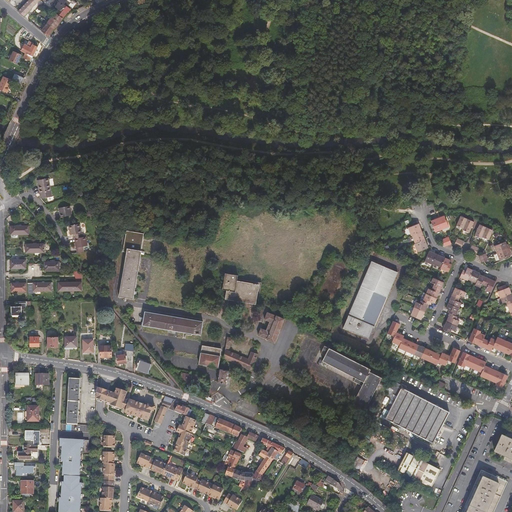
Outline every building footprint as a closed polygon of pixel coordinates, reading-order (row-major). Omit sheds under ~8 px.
[(27,0),(18,10),(24,16),(38,0),(27,0)] [(63,18),(68,13),(72,9),(67,6),(66,5),(67,3),(66,1),(66,0),(56,0),(52,5),(58,10),(56,13),(63,18)] [(63,19),(63,18),(56,13),(48,22),(55,28),(56,28),(59,24),(63,19)] [(48,22),(42,31),(49,37),(55,28),(48,22)] [(31,57),(32,58),(39,44),(36,42),(34,45),(33,44),(29,42),(27,46),(30,48),(29,49),(30,50),(27,55),(31,57)] [(13,52),(9,61),(17,64),(21,55),(13,52)] [(14,82),(22,85),(24,81),(25,79),(17,75),(14,82)] [(11,85),(13,81),(3,77),(0,83),(0,88),(6,92),(10,85),(11,85)] [(42,187),(53,185),(51,175),(40,178),(42,187)] [(55,194),(53,185),(42,187),(43,196),(55,194)] [(75,212),(73,203),(62,205),(63,215),(75,212)] [(451,226),(447,215),(440,217),(444,229),(451,226)] [(465,228),(469,218),(467,217),(463,215),(458,225),(465,228)] [(433,220),(434,222),(438,231),(444,229),(440,217),(433,220)] [(471,232),(473,229),(476,221),(469,218),(465,228),(464,229),(471,232)] [(77,236),(88,234),(88,230),(84,230),(82,221),(71,222),(73,232),(76,231),(77,236)] [(421,223),(419,224),(410,227),(413,235),(414,235),(424,231),(421,223)] [(31,232),(31,224),(12,225),(12,233),(31,232)] [(484,237),(489,227),(482,224),(479,231),(477,235),(483,238),(484,237)] [(491,240),(495,230),(494,229),(489,227),(484,237),(491,240)] [(142,249),(145,233),(128,230),(124,251),(127,251),(120,295),(134,298),(143,249),(142,249)] [(427,239),(424,231),(414,235),(417,243),(427,239)] [(90,243),(88,234),(77,236),(79,250),(86,249),(85,244),(90,243)] [(430,247),(427,239),(417,243),(416,243),(419,251),(430,247)] [(498,252),(510,248),(507,241),(496,246),(498,252)] [(47,251),(47,243),(28,243),(28,251),(47,251)] [(511,254),(511,253),(510,248),(498,252),(501,259),(511,255),(511,254)] [(435,263),(439,253),(431,250),(427,260),(434,264),(435,263)] [(443,267),(447,257),(439,253),(435,263),(443,267)] [(442,267),(450,271),(453,264),(451,262),(452,259),(447,257),(443,267),(442,267)] [(28,267),(28,259),(13,259),(13,267),(28,267)] [(62,269),(62,261),(46,261),(47,269),(62,269)] [(369,339),(399,272),(374,261),(344,328),(369,339)] [(462,277),(469,280),(470,279),(475,270),(469,267),(468,270),(465,269),(462,277)] [(470,279),(478,282),(481,274),(482,273),(475,270),(470,279)] [(234,300),(236,300),(236,299),(242,285),(257,292),(259,284),(238,281),(238,278),(238,275),(225,273),(223,289),(227,290),(226,298),(231,299),(231,302),(234,302),(234,300)] [(478,282),(477,284),(481,286),(483,284),(486,285),(489,277),(481,274),(478,282)] [(442,289),(445,282),(438,278),(436,277),(434,282),(436,283),(435,287),(442,289)] [(489,277),(486,285),(488,286),(487,289),(492,291),(497,281),(489,277)] [(85,289),(83,281),(77,281),(61,281),(61,290),(85,289)] [(28,290),(28,282),(13,283),(14,291),(28,290)] [(54,290),(54,282),(30,282),(30,293),(36,293),(36,290),(54,290)] [(236,299),(236,300),(250,303),(249,305),(252,306),(253,303),(255,303),(257,292),(242,285),(236,299)] [(438,297),(442,289),(435,287),(434,290),(431,288),(428,293),(438,297)] [(465,296),(467,291),(465,290),(457,287),(453,295),(461,298),(462,295),(465,296)] [(501,298),(502,297),(511,293),(511,291),(510,287),(508,287),(501,290),(499,291),(501,298)] [(425,301),(430,303),(431,304),(432,301),(436,302),(438,297),(428,293),(425,301)] [(507,302),(508,304),(511,302),(511,293),(502,297),(504,303),(505,302),(506,303),(507,302)] [(460,300),(461,298),(453,295),(450,302),(460,307),(462,302),(460,300)] [(15,318),(29,318),(29,300),(14,301),(15,318)] [(416,306),(426,311),(430,303),(425,301),(423,300),(422,303),(418,301),(416,306)] [(457,315),(460,307),(450,302),(448,307),(451,309),(450,312),(451,313),(457,315)] [(416,306),(413,314),(422,319),(426,311),(416,306)] [(145,311),(143,324),(200,335),(203,321),(145,311)] [(274,341),(283,318),(267,311),(258,335),(274,341)] [(459,316),(457,315),(451,313),(448,321),(458,325),(460,320),(457,319),(459,316)] [(394,320),(389,332),(395,335),(397,331),(401,323),(394,320)] [(458,325),(448,321),(444,329),(451,332),(453,329),(456,330),(458,325)] [(476,343),(481,333),(482,331),(475,328),(470,340),(476,343)] [(397,331),(395,335),(393,340),(400,344),(404,337),(404,334),(397,331)] [(476,343),(485,347),(487,339),(485,338),(486,335),(481,333),(476,343)] [(233,343),(233,335),(227,336),(225,348),(229,348),(230,343),(233,343)] [(495,348),(502,351),(506,340),(498,336),(497,340),(495,348)] [(39,346),(39,337),(30,337),(30,346),(39,346)] [(58,346),(57,337),(47,337),(48,346),(58,346)] [(65,337),(65,347),(76,346),(76,337),(65,337)] [(408,350),(411,340),(404,337),(400,344),(400,346),(408,350)] [(494,347),(495,348),(497,340),(492,338),(491,340),(487,339),(485,347),(492,350),(494,347)] [(94,352),(93,339),(83,339),(83,352),(94,352)] [(416,353),(420,344),(411,340),(408,350),(416,353)] [(502,351),(510,354),(511,349),(511,342),(506,340),(502,351)] [(422,356),(426,347),(420,344),(416,353),(422,356)] [(218,366),(221,347),(202,345),(199,363),(218,366)] [(351,403),(364,409),(381,375),(370,369),(370,367),(328,345),(322,359),(355,376),(353,379),(361,383),(351,403)] [(111,357),(110,346),(99,346),(99,357),(111,357)] [(430,360),(434,350),(426,347),(422,356),(430,360)] [(454,347),(451,355),(449,359),(456,362),(461,350),(454,347)] [(249,358),(242,356),(225,349),(221,368),(220,368),(217,383),(220,384),(220,386),(223,386),(223,385),(225,386),(226,383),(229,369),(223,368),(224,366),(225,366),(226,359),(251,368),(257,353),(253,351),(251,352),(250,354),(249,358)] [(439,361),(442,354),(434,350),(430,360),(438,363),(439,361)] [(122,351),(115,351),(115,356),(116,356),(117,363),(126,363),(126,355),(122,355),(122,351)] [(464,351),(458,364),(465,367),(466,365),(470,354),(464,351)] [(449,359),(451,355),(443,352),(442,354),(439,361),(447,365),(449,359)] [(470,354),(466,365),(474,369),(479,358),(470,354)] [(482,372),(486,365),(487,362),(479,358),(474,369),(482,372)] [(151,365),(139,360),(136,370),(148,374),(151,365)] [(489,379),(493,369),(486,365),(482,372),(481,376),(489,379)] [(497,382),(501,372),(493,369),(489,379),(497,382)] [(509,375),(501,372),(497,382),(496,384),(503,388),(509,375)] [(48,384),(48,373),(36,373),(36,387),(42,387),(42,385),(48,384)] [(199,385),(200,375),(183,373),(182,382),(199,385)] [(16,374),(16,384),(24,385),(30,385),(30,374),(16,374)] [(69,379),(67,425),(78,426),(80,380),(69,379)] [(395,394),(401,383),(395,381),(394,384),(393,384),(391,387),(394,388),(392,391),(393,393),(395,394)] [(397,402),(389,419),(432,442),(449,410),(411,390),(401,385),(393,400),(397,402)] [(105,400),(109,389),(104,388),(98,386),(97,397),(102,399),(105,400)] [(109,389),(105,400),(111,402),(110,404),(121,408),(122,407),(126,408),(125,411),(149,419),(152,409),(153,410),(154,406),(148,403),(148,404),(130,398),(130,399),(125,397),(127,390),(116,386),(115,391),(109,389)] [(153,420),(161,423),(167,407),(169,408),(174,402),(175,399),(163,395),(160,404),(159,404),(153,420)] [(387,418),(389,419),(397,402),(393,400),(393,401),(391,405),(394,407),(387,418)] [(179,404),(174,402),(169,408),(169,409),(176,411),(178,406),(179,404)] [(394,407),(391,405),(385,417),(387,418),(394,407)] [(28,406),(28,412),(28,420),(28,422),(38,422),(38,407),(28,406)] [(183,408),(178,406),(176,411),(183,414),(187,415),(187,414),(190,415),(192,410),(184,407),(183,408)] [(210,414),(206,413),(204,417),(202,416),(199,421),(205,423),(210,414)] [(220,419),(210,414),(205,423),(204,426),(211,429),(213,424),(238,433),(241,428),(220,419)] [(285,428),(290,421),(283,415),(278,422),(285,428)] [(193,433),(198,420),(187,416),(184,425),(181,424),(179,431),(182,433),(181,437),(179,443),(179,444),(176,451),(187,455),(190,448),(189,447),(195,433),(193,433)] [(37,446),(43,446),(43,441),(41,441),(41,432),(26,431),(26,441),(34,441),(34,445),(25,445),(25,453),(19,453),(19,460),(32,460),(32,453),(37,452),(37,446)] [(104,443),(115,444),(115,440),(115,432),(105,431),(104,443)] [(258,435),(249,431),(247,437),(256,441),(258,435)] [(244,443),(247,437),(241,434),(237,441),(244,443)] [(511,461),(511,441),(500,436),(493,453),(511,461)] [(273,442),(263,437),(261,443),(268,446),(271,448),(282,454),(286,448),(273,442)] [(89,452),(90,439),(63,438),(60,440),(59,460),(63,461),(62,474),(64,475),(64,481),(62,481),(61,497),(59,497),(58,511),(80,511),(82,482),(80,482),(80,476),(81,452),(89,452)] [(243,445),(244,443),(237,441),(236,443),(234,447),(242,450),(244,451),(246,447),(243,445)] [(103,458),(103,459),(104,459),(114,460),(115,449),(104,448),(103,458)] [(144,462),(147,464),(147,463),(152,454),(152,453),(142,448),(137,458),(144,461),(144,462)] [(282,454),(271,448),(269,452),(276,455),(275,458),(277,460),(282,454)] [(226,464),(232,450),(230,449),(223,463),(226,464)] [(269,452),(266,451),(263,449),(260,455),(266,458),(257,470),(262,474),(272,461),(275,463),(277,460),(275,458),(276,455),(269,452)] [(228,465),(235,451),(232,450),(226,464),(228,465)] [(234,468),(241,453),(235,451),(228,465),(234,468)] [(431,486),(440,469),(407,453),(398,470),(431,486)] [(152,454),(147,463),(152,465),(155,467),(163,470),(168,461),(156,455),(156,456),(152,454)] [(280,462),(286,465),(291,458),(287,455),(285,454),(280,462)] [(352,468),(359,471),(365,459),(357,456),(352,468)] [(114,460),(104,459),(104,470),(105,470),(105,477),(114,477),(114,472),(115,472),(116,468),(115,468),(115,460),(114,460)] [(174,475),(179,477),(183,466),(179,464),(179,465),(168,461),(163,470),(170,474),(174,476),(174,475)] [(36,467),(36,463),(15,463),(15,467),(16,467),(16,475),(23,475),(23,473),(34,473),(34,467),(36,467)] [(243,471),(234,468),(228,465),(226,469),(224,472),(241,479),(240,481),(243,483),(244,483),(245,471),(243,471)] [(253,472),(245,471),(244,483),(243,483),(241,487),(243,488),(249,488),(250,481),(258,482),(259,479),(262,474),(257,470),(254,473),(253,473),(253,472)] [(190,484),(193,485),(194,485),(198,477),(198,476),(187,471),(183,480),(190,483),(190,484)] [(493,511),(506,483),(480,471),(465,502),(460,511),(493,511)] [(339,482),(329,476),(326,481),(339,489),(339,491),(342,493),(343,491),(344,487),(341,485),(339,482)] [(114,477),(105,477),(104,483),(103,483),(102,494),(112,495),(113,495),(114,488),(115,484),(114,484),(114,477)] [(213,483),(213,482),(209,480),(204,478),(202,477),(201,478),(198,477),(194,485),(197,486),(197,487),(209,492),(213,483)] [(33,494),(34,481),(21,480),(21,494),(30,494),(33,494)] [(305,484),(305,483),(304,483),(303,483),(298,480),(294,488),(302,492),(303,491),(305,492),(308,487),(305,486),(306,485),(305,484)] [(137,492),(149,497),(153,488),(141,483),(137,492)] [(223,487),(213,483),(209,492),(208,493),(212,494),(218,497),(223,487)] [(311,486),(309,491),(315,493),(318,487),(312,484),(311,486)] [(153,488),(149,497),(160,502),(164,493),(153,488)] [(232,494),(229,492),(223,500),(226,502),(227,503),(230,504),(236,508),(242,498),(233,493),(232,494)] [(112,495),(102,494),(101,494),(100,507),(112,507),(112,504),(111,504),(112,495)] [(282,494),(277,503),(282,505),(287,497),(282,494)] [(323,502),(324,501),(312,495),(307,504),(319,510),(320,508),(322,508),(324,508),(325,505),(324,503),(323,502)] [(15,511),(24,511),(24,501),(14,501),(14,511),(15,511)] [(185,502),(178,511),(185,511),(190,505),(185,502)] [(296,511),(297,511),(300,508),(293,503),(290,507),(296,511)]
